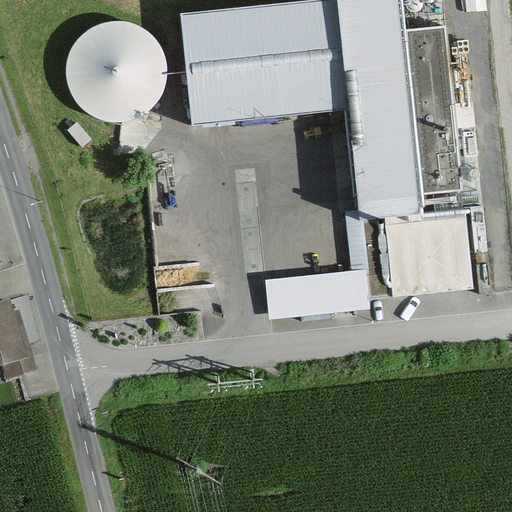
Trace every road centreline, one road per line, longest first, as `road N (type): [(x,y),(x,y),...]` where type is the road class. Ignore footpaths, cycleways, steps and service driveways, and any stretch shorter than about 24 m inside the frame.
road 1 (residential): [(511,326),(66,372)]
road 2 (tertiary): [(0,136),(66,372)]
road 3 (tertiary): [(66,372),(100,511)]
